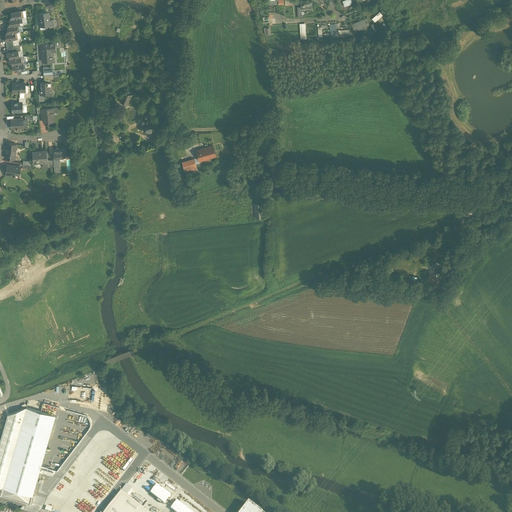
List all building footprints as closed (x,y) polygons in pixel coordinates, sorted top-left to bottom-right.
[(302,12),(313,11),(313,3),(301,4),(302,12)] [(21,11),(11,13),(11,15),(10,16),(10,15),(10,16),(10,19),(22,17),(21,11)] [(381,11),(373,19),(376,22),(384,14),(381,11)] [(48,12),(38,13),(39,19),(40,18),(42,27),(45,26),(49,26),(50,25),(49,20),(48,12)] [(10,19),(9,20),(9,23),(8,23),(8,27),(17,25),(23,24),(22,17),(10,19)] [(352,23),(354,31),(368,28),(366,19),(352,23)] [(333,33),(334,37),(352,36),(351,29),(336,30),(336,23),(330,24),(330,33),(333,33)] [(8,27),(7,27),(7,30),(6,30),(6,34),(15,32),(18,32),(17,25),(8,27)] [(6,34),(5,34),(5,37),(4,37),(5,41),(6,41),(12,40),(16,39),(15,32),(6,34)] [(52,42),(41,43),(41,44),(42,44),(42,47),(43,47),(44,50),(43,50),(42,51),(42,52),(43,61),(48,60),(48,57),(52,57),(52,56),(51,56),(51,52),(54,51),(54,47),(53,47),(52,42)] [(8,53),(7,53),(7,57),(8,57),(9,56),(9,59),(19,57),(18,51),(20,51),(19,45),(14,46),(14,48),(14,51),(8,53)] [(19,57),(9,59),(10,63),(11,63),(12,66),(22,64),(21,57),(19,57)] [(22,64),(12,66),(13,69),(14,69),(15,72),(20,71),(25,70),(23,64),(22,64)] [(50,82),(41,83),(42,90),(40,90),(40,94),(40,95),(44,94),(48,94),(48,92),(51,92),(50,82)] [(24,83),(14,84),(14,83),(12,83),(12,92),(19,92),(20,93),(21,93),(20,91),(24,90),(23,85),(24,85),(24,83),(23,83),(24,83)] [(131,97),(124,94),(121,102),(128,105),(131,97)] [(19,102),(11,103),(12,112),(23,112),(22,104),(22,102),(19,102)] [(42,109),(42,112),(43,112),(44,117),(43,117),(43,122),(44,122),(44,121),(47,120),(47,122),(47,120),(53,120),(53,121),(54,121),(53,113),(54,112),(53,108),(57,107),(42,109)] [(23,119),(11,119),(11,128),(17,128),(17,130),(18,130),(18,128),(23,128),(23,120),(23,119)] [(167,143),(174,142),(172,133),(166,135),(167,143)] [(16,144),(7,143),(5,158),(14,160),(16,144)] [(213,145),(197,150),(199,160),(216,156),(213,145)] [(55,149),(53,149),(54,157),(54,158),(60,158),(66,157),(65,148),(59,149),(55,149)] [(41,152),(33,153),(33,152),(32,152),(33,163),(42,162),(43,167),(48,167),(47,160),(46,151),(41,151),(41,152)] [(60,158),(54,158),(54,157),(53,157),(53,159),(54,166),(54,172),(61,171),(60,158)] [(194,159),(182,162),(185,172),(197,168),(194,159)] [(21,167),(7,165),(5,175),(14,176),(14,177),(15,178),(15,175),(19,175),(21,167)] [(439,280),(430,275),(427,280),(432,282),(431,285),(435,287),(439,280)] [(26,407),(9,414),(0,445),(0,494),(30,503),(55,415),(26,407)] [(111,414),(106,419),(111,422),(115,417),(111,414)] [(228,483),(230,481),(221,473),(219,476),(228,483)] [(159,478),(150,490),(158,497),(168,484),(159,478)] [(132,489),(126,484),(121,491),(127,496),(132,489)] [(147,511),(127,496),(121,491),(104,511),(147,511)] [(259,511),(248,503),(241,511),(259,511)]
